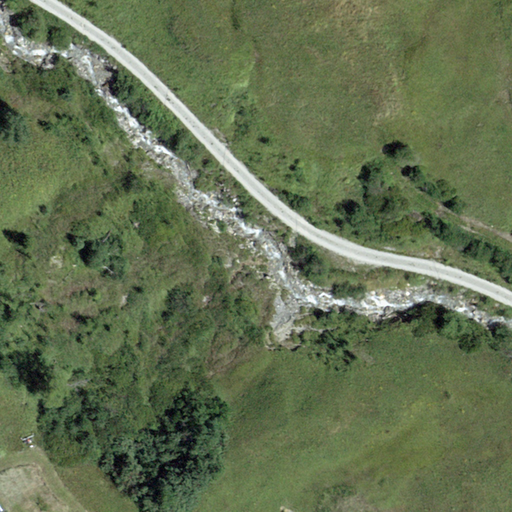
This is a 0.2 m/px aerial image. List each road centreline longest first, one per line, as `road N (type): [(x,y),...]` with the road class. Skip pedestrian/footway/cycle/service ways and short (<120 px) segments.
road 1 (track): [(511,285),(331,241),(171,115),(84,13),(62,0)]
road 2 (track): [(511,262),(487,253),(420,196),(384,136)]
